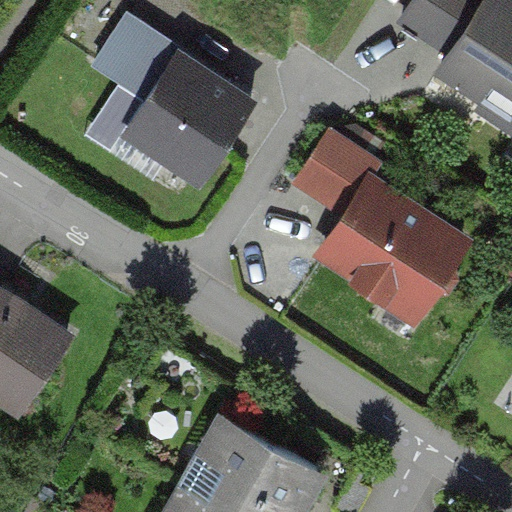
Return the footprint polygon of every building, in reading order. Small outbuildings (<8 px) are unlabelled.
[(511,0),(419,0),(409,17),(458,49),(445,69),(511,112),(511,0)] [(148,94),(127,127),(204,176),(252,102),(125,21),(98,62),(148,94)] [(347,213),(324,248),(418,309),(430,291),(446,289),(454,276),(450,260),(462,241),(368,181),(381,161),(330,128),(296,180),(347,213)] [(69,334),(0,289),(0,394),(21,408),(69,334)] [(224,415),(185,485),(233,511),(294,511),(319,468),(224,415)] [(233,511),(185,485),(170,511),(233,511)]
